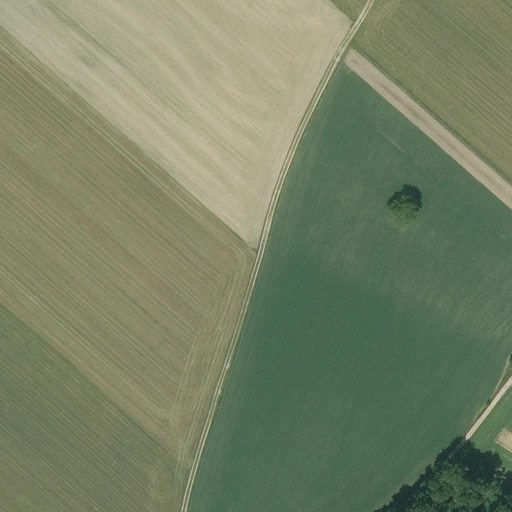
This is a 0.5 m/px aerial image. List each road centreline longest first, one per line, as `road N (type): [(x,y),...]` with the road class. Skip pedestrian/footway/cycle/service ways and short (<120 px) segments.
road 1 (track): [(180,511),(206,399),(278,180),(371,0)]
road 2 (track): [(399,511),(511,378)]
